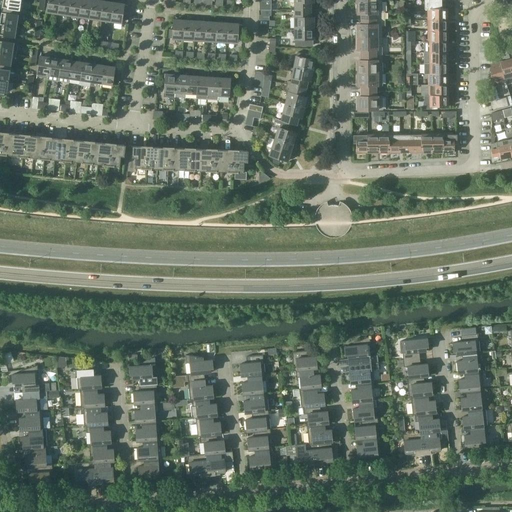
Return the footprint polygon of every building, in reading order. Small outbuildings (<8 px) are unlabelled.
[(10,8),(19,9),(23,10),(24,0),(3,0),(2,7),(1,13),(10,14),(10,8)] [(47,0),(46,12),(57,13),(59,0),(47,0)] [(70,0),(59,0),(57,13),(68,15),(70,0)] [(81,0),(70,0),(68,15),(79,16),(81,0)] [(92,0),(90,0),(81,0),(79,16),(89,18),(92,0)] [(103,2),(92,0),(89,18),(100,20),(103,2)] [(313,3),(313,0),(295,0),(295,10),(310,10),(310,3),(313,3)] [(424,0),(425,10),(429,10),(429,9),(442,9),(441,0),(424,0)] [(271,10),(271,1),(259,1),(259,10),(269,10),(271,10)] [(382,12),(381,1),(356,1),(356,9),(358,9),(358,13),(362,13),(362,19),(385,19),(385,12),(382,12)] [(113,3),(103,2),(100,20),(111,21),(113,3)] [(124,5),(113,3),(111,21),(122,23),(123,14),(127,15),(128,6),(124,5)] [(1,13),(0,21),(0,23),(16,26),(18,15),(19,9),(10,8),(10,14),(1,13)] [(429,10),(429,20),(448,20),(448,11),(446,11),(446,9),(442,9),(429,9),(429,10)] [(310,17),(310,10),(295,10),(295,28),(313,28),(313,17),(310,17)] [(356,30),(356,37),(382,37),(382,26),(385,25),(385,19),(362,19),(362,25),(358,25),(358,30),(356,30)] [(168,38),(183,39),(185,21),(173,20),(173,30),(169,29),(168,38)] [(448,20),(429,20),(429,31),(446,31),(446,28),(448,28),(448,20)] [(183,39),(194,40),(195,22),(185,21),(183,39)] [(194,40),(205,40),(206,23),(195,22),(194,40)] [(0,34),(19,38),(20,27),(16,26),(0,23),(0,34)] [(205,40),(216,41),(217,23),(206,23),(205,40)] [(216,41),(227,42),(228,24),(217,23),(216,41)] [(243,25),(228,24),(227,42),(238,43),(238,34),(242,34),(243,25)] [(313,28),(295,28),(295,46),(311,46),(311,40),(313,40),(313,28)] [(429,31),(429,42),(448,41),(448,33),(447,33),(446,31),(429,31)] [(382,55),(382,37),(356,37),(356,45),(358,45),(358,49),(362,49),(362,55),(382,55)] [(0,52),(12,54),(16,55),(18,44),(0,40),(0,52)] [(429,42),(423,42),(424,52),(447,52),(447,50),(448,50),(448,41),(429,42)] [(0,52),(0,69),(1,69),(2,64),(11,65),(12,54),(0,52)] [(297,56),(294,67),(312,70),(314,59),(306,58),(305,57),(306,54),(297,52),(297,56)] [(447,52),(424,52),(424,63),(448,63),(448,55),(447,55),(447,52)] [(356,66),(356,73),(382,73),(382,55),(362,55),(362,61),(358,61),(358,66),(356,66)] [(39,60),(37,74),(48,76),(51,57),(40,56),(39,60)] [(61,59),(51,57),(48,76),(47,80),(58,81),(61,59)] [(72,61),(61,59),(58,81),(69,83),(72,61)] [(505,80),(506,84),(511,82),(511,63),(511,60),(500,62),(505,80)] [(83,62),(72,61),(69,83),(79,85),(83,62)] [(93,64),(83,62),(79,85),(90,86),(93,64)] [(505,80),(500,62),(494,64),(494,65),(492,66),(491,66),(491,111),(511,104),(511,102),(510,96),(499,99),(496,88),(494,82),(505,80)] [(448,63),(424,63),(424,74),(429,74),(447,74),(447,71),(448,71),(448,63)] [(0,69),(0,80),(8,81),(11,65),(2,64),(1,69),(0,69)] [(104,65),(93,64),(90,86),(101,88),(102,84),(101,84),(104,65)] [(101,84),(102,84),(112,85),(114,76),(116,76),(117,67),(104,65),(101,84)] [(288,81),(287,84),(306,88),(307,81),(310,81),(312,70),(294,67),(291,82),(288,81)] [(362,85),(362,91),(375,91),(375,85),(382,85),(382,73),(356,73),(356,81),(358,81),(358,85),(362,85)] [(175,97),(176,75),(163,74),(162,83),(165,83),(164,97),(175,98),(175,97)] [(429,74),(429,85),(448,85),(448,76),(447,76),(447,74),(429,74)] [(187,75),(176,75),(175,97),(186,98),(187,75)] [(198,76),(187,75),(186,98),(196,99),(198,76)] [(196,99),(207,99),(209,77),(198,76),(196,99)] [(219,78),(209,77),(207,99),(218,100),(219,96),(218,96),(219,78)] [(232,88),(233,78),(219,78),(218,96),(219,96),(229,97),(230,88),(232,88)] [(6,92),(8,81),(0,80),(0,94),(4,95),(4,92),(6,92)] [(290,88),(286,103),(303,107),(303,108),(306,108),(308,100),(305,99),(306,97),(304,96),(306,88),(287,84),(286,88),(290,88)] [(448,85),(429,85),(429,96),(447,95),(447,93),(448,93),(448,85)] [(375,91),(362,91),(362,97),(358,97),(358,102),(356,102),(356,110),(382,109),(382,97),(375,97),(375,91)] [(431,109),(431,107),(447,107),(447,103),(448,103),(448,98),(447,98),(447,95),(429,96),(424,96),(424,109),(431,109)] [(286,103),(281,121),(290,123),(296,125),(298,118),(301,118),(303,108),(303,107),(286,103)] [(249,104),(248,110),(262,113),(263,107),(249,104)] [(511,111),(511,108),(503,110),(505,118),(511,115),(511,111)] [(248,110),(247,116),(260,119),(262,113),(248,110)] [(491,121),(505,118),(503,110),(491,113),(491,121)] [(275,118),(274,122),(280,124),(276,138),(293,144),(295,145),(298,137),(295,136),(296,133),(288,130),(290,123),(281,121),(275,118)] [(4,133),(1,155),(6,155),(12,156),(14,134),(9,133),(4,133)] [(18,156),(23,157),(25,135),(20,134),(20,135),(14,134),(12,156),(18,156)] [(367,134),(358,134),(358,135),(354,135),(354,143),(356,143),(356,153),(361,153),(361,152),(367,152),(367,134)] [(378,134),(367,134),(367,152),(370,152),(370,153),(375,153),(375,152),(378,152),(378,134)] [(389,134),(378,134),(378,152),(381,152),(381,153),(387,153),(387,152),(389,152),(389,134)] [(400,134),(389,134),(389,152),(391,152),(391,153),(396,153),(396,152),(400,152),(400,134)] [(410,134),(400,134),(400,152),(403,152),(403,153),(408,153),(408,152),(411,152),(410,134)] [(421,134),(410,134),(411,152),(413,152),(413,153),(418,153),(418,152),(421,151),(421,134)] [(430,151),(432,151),(432,134),(421,134),(421,151),(425,151),(425,153),(430,153),(430,151)] [(443,134),(432,134),(432,151),(435,151),(435,153),(440,153),(440,151),(443,151),(443,134)] [(452,134),(443,134),(443,151),(449,151),(449,153),(454,153),(454,142),(456,142),(456,135),(452,135),(452,134)] [(30,135),(25,135),(23,157),(28,157),(34,158),(36,136),(30,136),(30,135)] [(39,159),(44,159),(46,137),(41,137),(36,136),(34,158),(39,158),(39,159)] [(52,138),(46,137),(44,159),(49,160),(49,159),(55,160),(57,138),(51,138),(52,138)] [(496,142),(497,149),(491,150),(493,158),(499,156),(500,160),(505,158),(505,157),(511,156),(507,139),(507,137),(500,139),(501,141),(496,142)] [(61,161),(66,161),(68,139),(63,139),(57,138),(55,160),(61,160),(61,161)] [(271,152),(270,156),(287,161),(290,151),(293,152),(295,145),(293,144),(276,138),(271,152)] [(73,140),(68,139),(66,161),(71,162),(76,162),(79,141),(73,140)] [(82,163),(87,163),(89,142),(84,141),(79,141),(76,162),(82,163)] [(95,142),(89,142),(87,163),(92,164),(98,164),(100,143),(94,142),(95,142)] [(104,165),(109,165),(111,144),(106,143),(100,143),(98,164),(104,165)] [(116,144),(111,144),(109,165),(120,167),(121,156),(124,157),(126,145),(116,144)] [(136,172),(136,168),(141,168),(146,169),(147,147),(142,146),(142,147),(132,146),(132,157),(130,157),(127,172),(136,172)] [(147,147),(146,169),(151,169),(157,169),(158,147),(152,147),(147,147)] [(164,147),(158,147),(157,169),(163,169),(168,169),(169,147),(164,147)] [(174,148),(169,147),(168,169),(173,170),(173,169),(179,170),(180,148),(174,148)] [(185,148),(180,148),(179,170),(184,170),(189,170),(190,148),(185,148)] [(190,148),(189,170),(194,171),(194,170),(200,171),(201,149),(195,149),(190,148)] [(207,149),(201,149),(200,171),(206,171),(211,171),(212,149),(207,149)] [(217,149),(212,149),(211,171),(216,171),(222,171),(223,150),(217,150),(217,149)] [(228,150),(223,150),(222,171),(228,172),(233,172),(233,150),(228,150)] [(248,162),(248,151),(239,151),(239,150),(233,150),(233,172),(235,172),(235,179),(246,179),(246,172),(244,172),(244,162),(248,162)] [(259,173),(259,183),(270,178),(264,173),(259,173)] [(330,205),(328,206),(327,202),(327,201),(325,202),(324,203),(322,204),(321,205),(320,206),(319,207),(318,209),(317,210),(316,212),(315,213),(315,215),(315,217),(315,218),(315,220),(315,222),(315,224),(316,225),(316,227),(317,228),(318,230),(319,231),(320,232),(322,234),(323,235),(325,235),(326,236),(328,237),(329,237),(331,238),(333,238),(335,238),(336,237),(338,237),(340,237),(341,236),(343,235),(344,234),(346,233),(347,232),(348,231),(349,229),(350,228),(351,226),(351,225),(352,223),(352,221),(352,220),(352,218),(352,216),(352,214),(351,213),(350,211),(350,210),(349,208),(348,207),(347,206),(345,204),(344,203),(343,202),(341,202),(339,201),(339,202),(340,202),(338,206),(337,205),(335,205),(334,205),(332,205),(331,205),(330,205)] [(456,355),(466,354),(480,352),(478,333),(476,334),(475,328),(460,329),(462,342),(453,343),(453,351),(456,351),(456,355)] [(348,365),(378,362),(377,355),(367,356),(366,345),(370,345),(370,336),(356,342),(356,346),(345,347),(345,355),(347,355),(348,365)] [(405,341),(400,341),(401,354),(402,353),(403,360),(417,358),(416,352),(426,351),(425,347),(428,347),(427,338),(405,341)] [(309,369),(309,370),(317,369),(315,356),(306,357),(305,351),(292,352),(293,371),(295,371),(295,370),(309,369)] [(477,371),(476,360),(480,359),(480,352),(466,354),(466,360),(457,361),(458,373),(468,372),(477,371)] [(187,374),(188,381),(202,380),(201,374),(211,373),(210,368),(213,368),(212,360),(200,361),(200,358),(200,357),(185,355),(186,363),(190,363),(191,374),(187,374)] [(251,375),(265,374),(263,355),(249,356),(250,363),(240,364),(241,376),(251,375)] [(66,357),(57,356),(57,367),(58,367),(66,367),(66,358),(66,357)] [(143,385),(157,384),(156,377),(152,377),(151,366),(155,366),(155,357),(141,362),(141,363),(141,366),(130,367),(130,375),(133,375),(133,379),(142,378),(143,385)] [(417,358),(403,360),(404,367),(408,366),(409,378),(421,377),(428,376),(427,364),(417,365),(417,358)] [(360,383),(374,381),(373,370),(379,369),(378,362),(348,365),(349,372),(350,372),(351,384),(360,383)] [(49,383),(39,384),(38,365),(24,370),(24,374),(12,374),(13,383),(15,382),(16,387),(25,386),(25,392),(47,391),(49,391),(49,384),(49,383)] [(93,369),(76,370),(77,377),(78,389),(80,389),(94,388),(101,388),(100,375),(94,376),(93,369)] [(295,370),(295,371),(296,378),(300,377),(301,389),(313,387),(313,388),(321,387),(319,375),(310,376),(309,370),(309,369),(295,370)] [(481,371),(477,371),(468,372),(468,379),(459,379),(460,392),(469,391),(483,389),(481,371)] [(251,381),(242,382),(243,395),(253,394),(253,393),(267,392),(265,374),(251,375),(251,381)] [(424,395),(425,395),(432,395),(431,382),(421,383),(421,377),(409,378),(407,378),(409,397),(411,397),(411,396),(424,395)] [(202,386),(202,380),(188,381),(190,400),(192,400),(206,398),(206,399),(213,398),(212,385),(202,386)] [(375,389),(374,381),(360,383),(361,389),(351,390),(353,403),(362,402),(362,401),(372,400),(371,389),(375,389)] [(157,391),(157,384),(143,385),(143,391),(134,392),(134,404),(144,404),(144,403),(154,403),(153,391),(157,391)] [(317,406),(324,405),(323,393),(314,394),(313,388),(313,387),(301,389),(299,389),(301,408),(303,408),(303,407),(317,406)] [(97,406),(97,407),(104,406),(103,394),(94,394),(94,388),(80,389),(81,408),(83,408),(83,407),(97,406)] [(462,410),(471,409),(481,408),(480,397),(484,396),(483,389),(469,391),(470,397),(461,398),(462,410)] [(41,410),(40,398),(47,398),(47,391),(25,392),(26,399),(16,399),(17,412),(29,411),(41,410)] [(268,411),(267,392),(253,393),(253,394),(253,400),(244,401),(245,413),(255,412),(254,412),(268,411)] [(411,396),(411,397),(412,415),(414,415),(428,413),(428,414),(436,413),(434,401),(425,401),(425,395),(424,395),(411,396)] [(192,419),(196,418),(198,418),(209,416),(210,417),(217,416),(216,404),(206,405),(206,399),(206,398),(192,400),(193,406),(191,406),(192,419)] [(354,421),(364,420),(374,419),(373,407),(377,407),(376,400),(372,400),(362,401),(362,402),(363,408),(353,409),(354,421)] [(144,403),(144,404),(144,410),(135,410),(136,423),(145,422),(159,421),(158,402),(154,403),(144,403)] [(100,425),(107,425),(107,412),(97,413),(97,407),(97,406),(83,407),(83,408),(84,423),(84,425),(84,426),(86,426),(100,425)] [(303,407),(303,408),(304,414),(308,414),(309,425),(321,424),(328,424),(327,411),(318,412),(317,406),(303,407)] [(485,408),(481,408),(471,409),(472,416),(463,416),(464,429),(473,428),(487,426),(485,408)] [(20,430),(32,430),(32,429),(44,428),(43,410),(41,410),(29,411),(29,417),(20,418),(20,430)] [(256,430),(270,429),(268,411),(254,412),(255,412),(255,418),(246,419),(247,432),(256,431),(256,430)] [(414,415),(415,422),(419,421),(420,433),(421,433),(438,431),(440,431),(438,419),(429,420),(428,414),(428,413),(414,415)] [(209,416),(198,418),(196,418),(198,437),(200,437),(200,436),(213,435),(221,434),(220,422),(210,423),(210,417),(209,416)] [(366,438),(379,437),(378,418),(374,419),(364,420),(364,426),(355,427),(356,440),(366,439),(366,438)] [(146,440),(160,440),(159,421),(145,422),(145,428),(136,429),(137,441),(146,441),(146,440)] [(309,425),(307,425),(309,444),(313,443),(330,442),(332,442),(331,430),(321,431),(321,424),(309,425)] [(86,426),(86,433),(90,433),(91,444),(103,443),(103,444),(111,443),(110,431),(100,431),(100,425),(86,426)] [(473,428),(474,434),(464,435),(466,447),(485,445),(484,434),(488,433),(487,426),(473,428)] [(23,436),(23,438),(20,438),(20,447),(23,447),(24,449),(35,448),(43,447),(47,447),(45,428),(44,428),(32,429),(32,430),(32,436),(23,436)] [(258,449),(268,448),(267,437),(271,436),(270,429),(256,430),(256,431),(257,437),(248,438),(249,450),(258,449)] [(421,433),(423,454),(434,453),(434,451),(440,450),(439,442),(448,441),(447,430),(440,431),(438,431),(421,433)] [(420,433),(404,434),(405,454),(411,453),(411,455),(423,454),(421,433),(420,433)] [(225,453),(225,452),(223,440),(214,441),(213,435),(200,436),(200,437),(200,443),(204,443),(205,454),(206,454),(223,452),(223,453),(225,453)] [(366,438),(366,439),(366,445),(357,446),(358,458),(377,456),(376,444),(380,444),(379,437),(366,438)] [(157,458),(161,458),(162,457),(161,447),(160,440),(146,440),(146,441),(147,447),(137,448),(138,460),(147,459),(157,458)] [(313,443),(315,465),(327,464),(327,462),(332,461),(330,442),(313,443)] [(91,444),(89,444),(90,462),(90,463),(95,462),(112,461),(112,462),(114,462),(113,449),(104,450),(103,444),(103,443),(91,444)] [(287,455),(297,454),(298,465),(303,464),(304,466),(315,465),(313,443),(309,444),(286,446),(287,455)] [(27,467),(38,466),(46,466),(46,465),(45,454),(49,454),(49,447),(47,447),(43,447),(35,448),(35,454),(26,455),(27,467)] [(269,455),(273,455),(272,448),(268,448),(258,449),(259,455),(249,456),(251,469),(270,467),(269,455)] [(225,472),(224,461),(233,460),(232,451),(225,452),(225,453),(223,453),(223,452),(206,454),(208,475),(219,474),(219,473),(225,472)] [(196,477),(208,475),(206,454),(205,454),(189,456),(191,475),(196,475),(196,477)] [(158,465),(162,465),(161,458),(157,458),(147,459),(148,465),(139,466),(139,479),(159,477),(158,465)] [(95,462),(96,484),(108,483),(108,481),(113,481),(112,462),(112,461),(95,462)] [(90,463),(90,462),(78,463),(79,483),(84,483),(84,484),(96,484),(95,462),(90,463)] [(52,465),(46,465),(46,466),(38,466),(39,473),(29,473),(30,486),(49,484),(49,473),(53,472),(52,465)]
